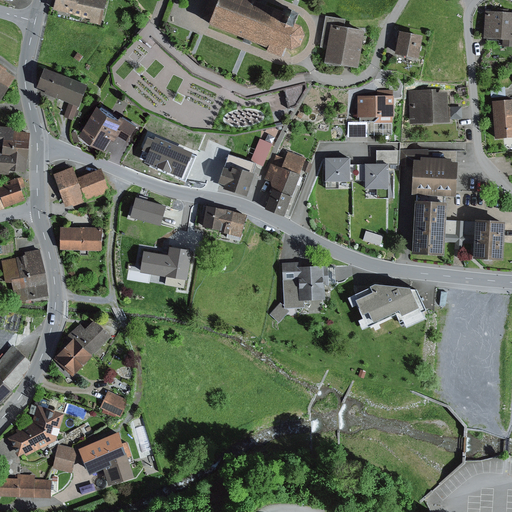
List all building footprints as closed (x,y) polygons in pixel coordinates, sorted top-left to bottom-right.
[(77,0),(54,0),(52,11),(74,16),(77,0)] [(77,0),(74,16),(74,17),(89,21),(88,24),(100,27),(105,0),(77,0)] [(208,0),(201,19),(209,22),(217,0),(208,0)] [(282,15),(245,0),(217,0),(209,22),(208,25),(267,49),(266,54),(279,59),(282,50),(289,53),(297,49),(302,38),(298,29),(293,27),(294,24),(296,19),(298,14),(291,11),(284,9),(283,13),(282,15)] [(495,13),(485,12),(483,39),(502,41),(502,47),(511,47),(511,14),(508,14),(508,10),(495,9),(495,13)] [(356,70),(363,33),(344,29),(345,20),(325,16),(319,48),(326,49),(323,64),(356,70)] [(422,37),(398,33),(394,55),(418,60),(422,37)] [(83,57),(77,53),(73,59),(79,63),(83,57)] [(0,70),(0,100),(14,79),(0,70)] [(43,70),(36,89),(44,92),(43,95),(55,100),(56,99),(68,104),(77,108),(78,108),(86,87),(43,70)] [(505,98),(504,87),(490,88),(490,99),(505,98)] [(435,90),(408,91),(409,126),(447,124),(447,123),(450,123),(450,120),(449,108),(449,107),(446,107),(446,93),(435,94),(435,90)] [(392,97),(357,97),(357,119),(359,119),(359,123),(367,123),(367,135),(392,135),(392,119),(392,97)] [(511,100),(491,103),(494,141),(511,139),(511,100)] [(77,108),(68,104),(64,117),(68,119),(73,121),(77,108)] [(98,105),(80,135),(106,151),(113,139),(115,140),(118,135),(123,138),(128,141),(137,126),(121,116),(120,118),(98,105)] [(462,120),(461,107),(449,108),(450,120),(462,120)] [(367,123),(359,123),(347,123),(347,138),(367,138),(367,135),(367,123)] [(13,130),(0,128),(0,148),(1,149),(1,154),(0,153),(0,175),(11,177),(11,174),(25,175),(29,134),(13,133),(13,130)] [(148,138),(142,151),(148,153),(144,163),(185,181),(196,156),(155,138),(154,140),(148,138)] [(260,139),(251,162),(255,164),(263,167),(272,144),(260,139)] [(376,151),(376,166),(387,166),(399,166),(399,152),(376,151)] [(410,151),(400,151),(399,167),(409,167),(410,157),(427,158),(427,151),(410,151)] [(305,159),(287,152),(284,159),(275,156),(272,166),(270,165),(264,180),(270,182),(271,192),(263,211),(283,219),(300,176),(299,176),(305,159)] [(222,169),(217,185),(223,187),(222,191),(246,199),(253,175),(252,174),(255,164),(251,162),(227,156),(223,169),(222,169)] [(349,159),(323,160),(324,183),(325,183),(338,183),(349,183),(349,182),(349,166),(349,159)] [(412,162),(410,196),(413,196),(445,198),(454,198),(456,164),(450,164),(419,163),(412,162)] [(364,182),(364,166),(349,166),(349,182),(364,182)] [(376,166),(364,166),(364,182),(363,191),(376,191),(388,191),(387,166),(376,166)] [(72,168),(53,175),(65,208),(72,206),(72,208),(86,203),(85,202),(109,193),(100,169),(76,178),(72,168)] [(0,185),(0,211),(3,210),(3,209),(24,202),(20,189),(25,187),(21,178),(0,185)] [(388,191),(376,191),(376,200),(388,199),(388,191)] [(445,198),(413,196),(411,255),(442,256),(443,243),(443,238),(474,240),(475,244),(473,258),(477,258),(503,261),(504,223),(444,221),(445,198)] [(165,208),(134,200),(129,218),(160,226),(165,208)] [(245,217),(203,208),(201,216),(204,217),(201,229),(220,233),(220,234),(226,236),(225,239),(239,242),(245,217)] [(81,229),(59,228),(58,252),(101,253),(102,229),(81,228),(81,229)] [(443,238),(443,243),(455,243),(455,250),(458,250),(462,250),(463,244),(475,244),(474,240),(443,238)] [(190,251),(169,248),(168,255),(144,251),(140,273),(167,277),(165,285),(184,288),(190,251)] [(25,257),(1,261),(4,284),(11,284),(16,304),(48,297),(40,250),(24,253),(25,257)] [(299,264),(281,265),(283,306),(283,310),(287,310),(304,309),(304,302),(325,301),(324,287),(336,287),(336,275),(335,267),(300,269),(299,264)] [(374,287),(347,300),(351,308),(356,306),(363,321),(358,323),(362,331),(395,316),(399,324),(402,323),(405,330),(426,321),(423,314),(425,313),(417,295),(415,292),(374,287)] [(283,310),(283,306),(280,303),(269,315),(278,324),(289,312),(287,310),(283,310)] [(70,336),(74,340),(55,358),(73,377),(92,358),(91,357),(109,340),(93,322),(85,330),(80,326),(70,336)] [(12,346),(0,360),(0,382),(11,393),(24,379),(30,364),(21,355),(12,346)] [(0,403),(11,393),(0,382),(0,403)] [(129,402),(108,391),(99,408),(121,419),(129,402)] [(50,401),(40,398),(39,402),(35,400),(33,406),(31,405),(28,414),(34,416),(31,423),(13,433),(14,436),(7,440),(17,458),(24,455),(25,457),(56,442),(57,436),(61,434),(59,431),(63,415),(53,412),(51,408),(48,410),(50,401)] [(103,442),(80,453),(89,475),(106,468),(112,486),(134,481),(125,456),(122,457),(116,437),(102,441),(103,442)] [(77,450),(58,446),(52,469),(71,474),(77,450)] [(17,480),(0,479),(0,497),(50,500),(51,480),(34,480),(35,476),(17,475),(17,480)]
